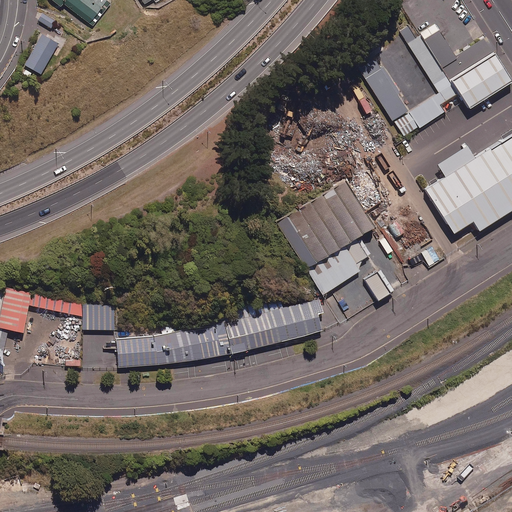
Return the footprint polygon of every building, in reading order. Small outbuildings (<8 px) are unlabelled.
[(53,0),(61,6),(64,3),(93,25),(111,2),(109,0),(53,0)] [(55,20),(40,11),(36,19),(51,27),(55,20)] [(438,93),(408,111),(397,94),(400,92),(378,56),(359,68),(392,122),(402,137),(444,111),(439,103),(458,92),(468,107),(511,79),(485,37),(455,55),(435,23),(418,33),(419,35),(415,37),(407,25),(399,30),(438,93)] [(25,69),(22,74),(29,77),(31,73),(39,77),(58,43),(42,34),(22,68),(25,69)] [(511,208),(511,133),(474,157),(466,145),(437,163),(445,175),(424,189),(452,232),(472,220),(478,230),(511,208)] [(322,294),(359,270),(362,258),(370,253),(358,235),(373,225),(343,178),(277,221),(291,244),(290,244),(322,294)] [(392,250),(384,237),(378,241),(386,254),(392,250)] [(393,289),(379,268),(363,279),(377,300),(393,289)] [(4,291),(0,290),(0,355),(2,356),(8,328),(22,332),(31,293),(5,287),(4,291)] [(82,303),(35,293),(33,292),(30,305),(82,315),(82,303)] [(119,339),(115,338),(117,366),(141,365),(165,363),(189,360),(213,357),(236,352),(260,347),(283,341),(306,334),(320,329),(317,313),(322,312),(318,298),(286,307),(283,308),(280,298),(236,310),(238,319),(222,323),(190,329),(157,334),(125,338),(119,339)] [(128,305),(85,305),(85,329),(127,329),(128,305)] [(511,355),(423,413),(463,476),(479,466),(483,473),(511,463),(511,355)] [(421,420),(417,413),(408,418),(412,425),(421,420)] [(0,511),(28,505),(20,477),(0,483),(0,511)]
